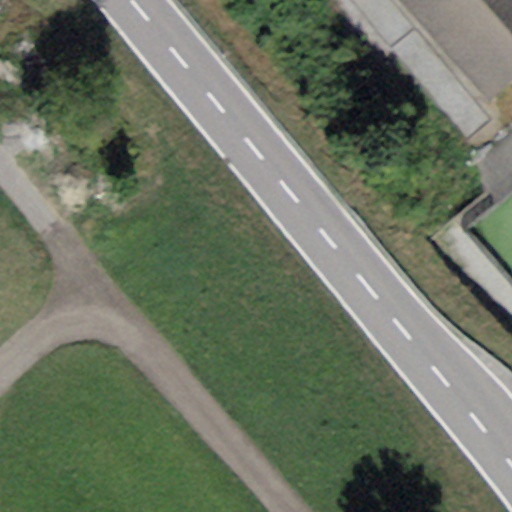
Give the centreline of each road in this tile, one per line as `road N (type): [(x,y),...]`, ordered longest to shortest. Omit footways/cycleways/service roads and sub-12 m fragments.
road 1 (tertiary): [(117,0),(511,473)]
road 2 (unclassified): [(81,301),(135,342),(288,511)]
road 3 (unclassified): [(0,164),(81,301)]
